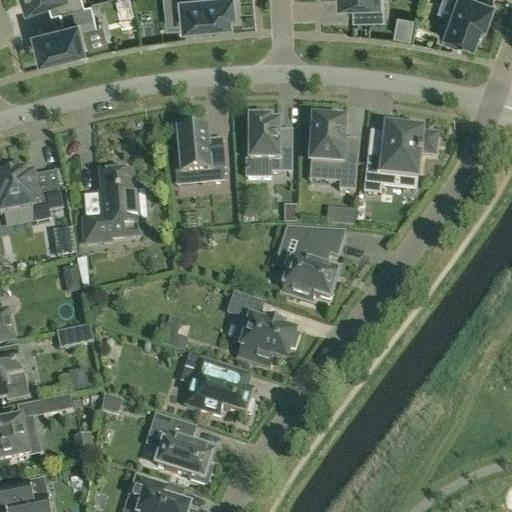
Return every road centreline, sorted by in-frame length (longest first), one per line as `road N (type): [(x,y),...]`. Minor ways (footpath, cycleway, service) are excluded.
road 1 (residential): [(230,511),(279,423),(462,175),(494,103)]
road 2 (residential): [(0,125),(121,91),(282,73)]
road 3 (residential): [(282,73),(392,81),(494,103)]
